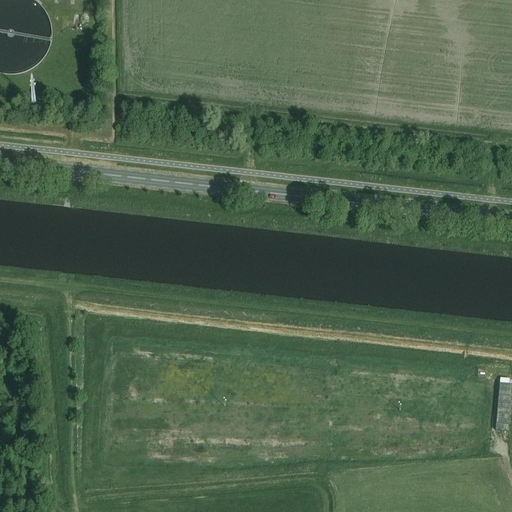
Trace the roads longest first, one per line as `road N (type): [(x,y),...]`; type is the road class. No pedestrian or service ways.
road 1 (track): [(0,281),(511,338)]
road 2 (secondary): [(511,220),(0,163)]
road 3 (track): [(75,511),(67,297),(59,288)]
